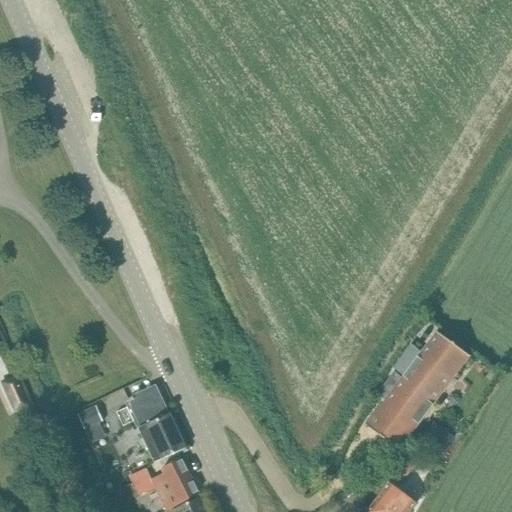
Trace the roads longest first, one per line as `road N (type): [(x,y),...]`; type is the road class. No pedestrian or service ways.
road 1 (tertiary): [(178,378),(13,0)]
road 2 (unclassified): [(178,378),(132,347),(0,187)]
road 3 (tertiary): [(238,511),(178,378)]
